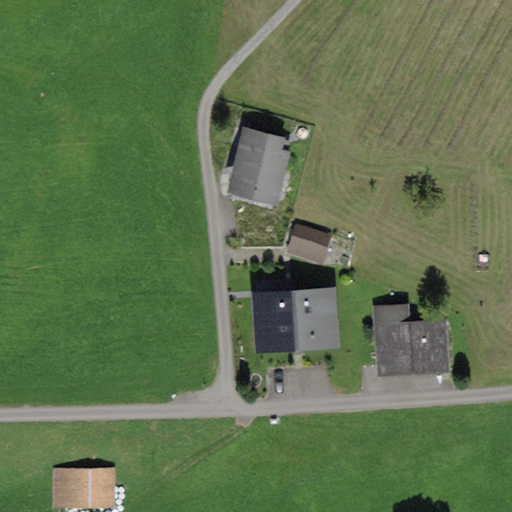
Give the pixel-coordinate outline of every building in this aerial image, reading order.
[(246,137),(235,181),(273,191),(287,139),(285,139),(287,129),(243,117),(238,135),(246,137)] [(308,225),(303,244),(321,249),(326,231),(308,225)] [(331,331),(329,293),(293,295),(296,334),(331,331)] [(258,298),(261,336),(296,334),(293,295),(258,298)] [(383,361),(441,358),(439,324),(405,326),(404,306),(379,308),(383,361)] [(57,468),(56,498),(110,497),(110,468),(57,468)]
